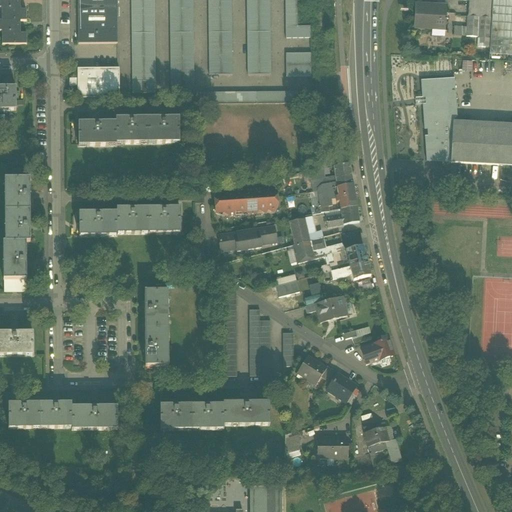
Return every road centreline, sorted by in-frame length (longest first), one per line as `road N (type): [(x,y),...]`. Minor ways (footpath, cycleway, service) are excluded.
road 1 (secondary): [(368,0),(375,169),(395,285),(422,374)]
road 2 (residential): [(422,374),(373,378),(199,261),(200,219)]
road 3 (residential): [(53,64),(59,305)]
road 4 (secondary): [(422,374),(477,511)]
road 5 (residential): [(129,380),(127,303),(59,305)]
road 6 (residential): [(59,305),(61,382),(129,380)]
